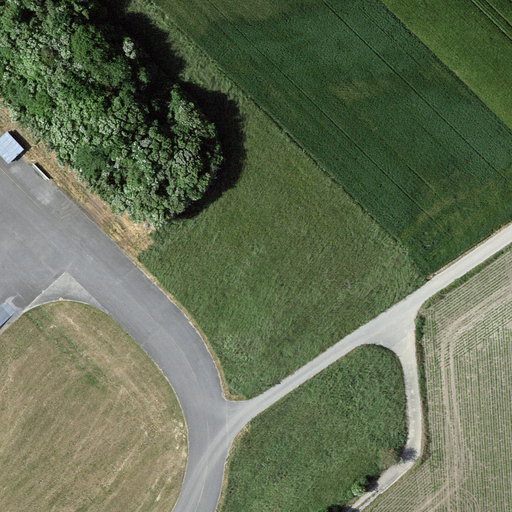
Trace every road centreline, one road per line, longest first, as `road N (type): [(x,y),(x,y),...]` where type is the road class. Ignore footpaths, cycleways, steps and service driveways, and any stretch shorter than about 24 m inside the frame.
road 1 (track): [(208,437),(511,229)]
road 2 (track): [(351,511),(411,448),(411,379),(394,312)]
